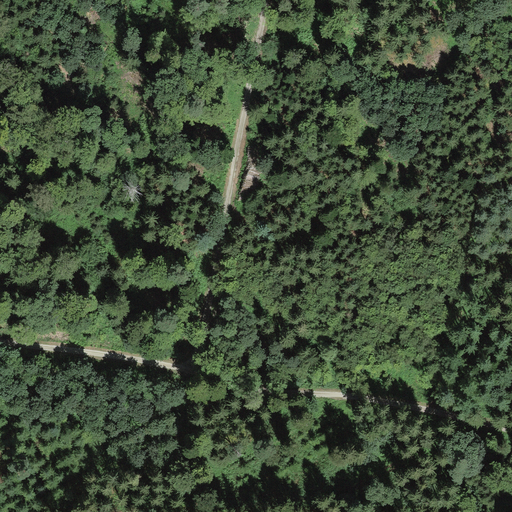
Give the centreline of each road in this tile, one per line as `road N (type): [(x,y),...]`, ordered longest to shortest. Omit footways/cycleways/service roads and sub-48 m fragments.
road 1 (track): [(511,424),(430,404),(310,398),(98,352),(0,344)]
road 2 (track): [(187,372),(230,203),(266,0)]
